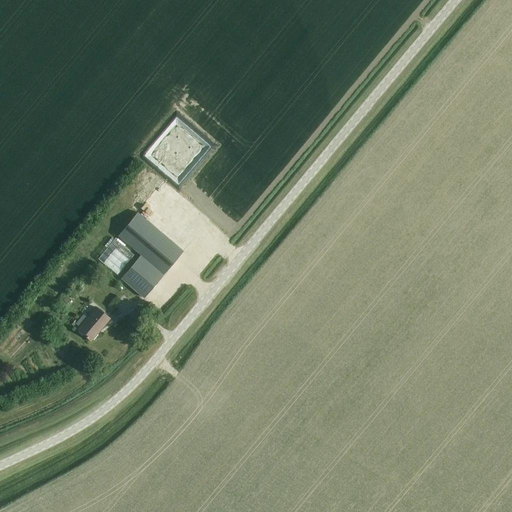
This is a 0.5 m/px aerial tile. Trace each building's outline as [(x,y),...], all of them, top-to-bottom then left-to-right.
[(143,156),(178,186),(211,146),(176,117),(143,156)] [(119,237),(141,256),(121,279),(144,299),(183,252),(138,214),(119,237)] [(115,238),(97,260),(116,276),(135,255),(115,238)] [(79,320),(99,298),(94,294),(75,316),(79,320)] [(78,331),(91,342),(110,319),(96,309),(78,331)]
